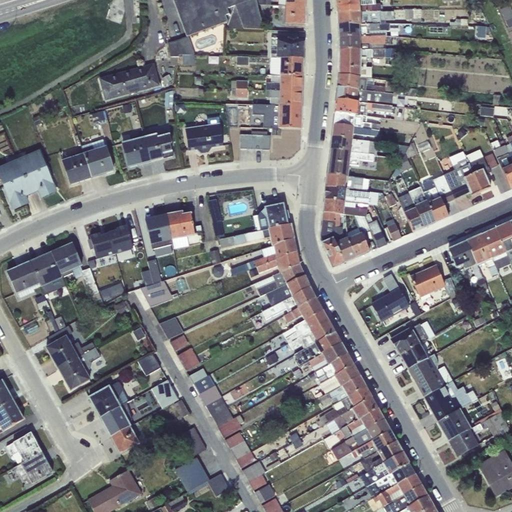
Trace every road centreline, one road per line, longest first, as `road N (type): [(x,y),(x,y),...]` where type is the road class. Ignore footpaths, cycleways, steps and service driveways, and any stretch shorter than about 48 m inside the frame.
road 1 (residential): [(308,178),(242,176),(118,201),(0,251)]
road 2 (residential): [(0,322),(87,466),(8,511)]
road 3 (residential): [(325,289),(457,511)]
road 4 (residential): [(511,210),(325,289)]
road 5 (residential): [(321,0),(308,178)]
